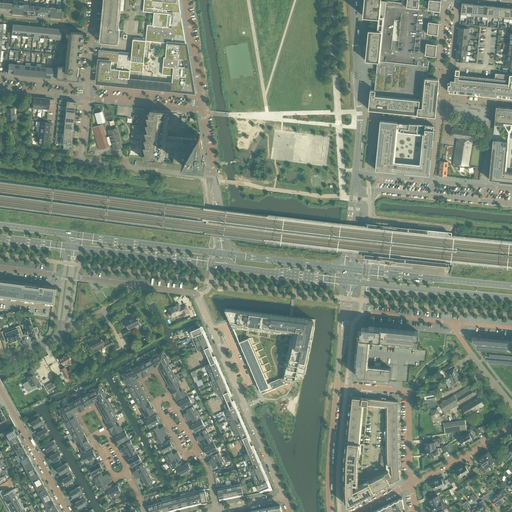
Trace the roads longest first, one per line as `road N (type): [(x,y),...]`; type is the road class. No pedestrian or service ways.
road 1 (residential): [(286,498),(199,296),(71,276)]
road 2 (unclassified): [(352,0),(360,127),(354,173)]
road 3 (residential): [(410,484),(405,392),(336,385)]
road 4 (secondary): [(351,282),(511,298)]
road 5 (secondary): [(511,286),(352,269)]
road 6 (unclassified): [(511,188),(354,173)]
road 7 (unclassified): [(359,189),(511,203)]
road 8 (secondary): [(224,255),(73,235)]
road 9 (secondary): [(75,247),(223,267)]
road 10 (residential): [(444,0),(438,67),(449,68),(455,0)]
road 11 (residential): [(198,449),(168,392),(153,401),(183,457)]
road 12 (residential): [(67,511),(0,390)]
road 13 (unclassified): [(213,179),(80,160)]
road 14 (residential): [(336,385),(329,511)]
